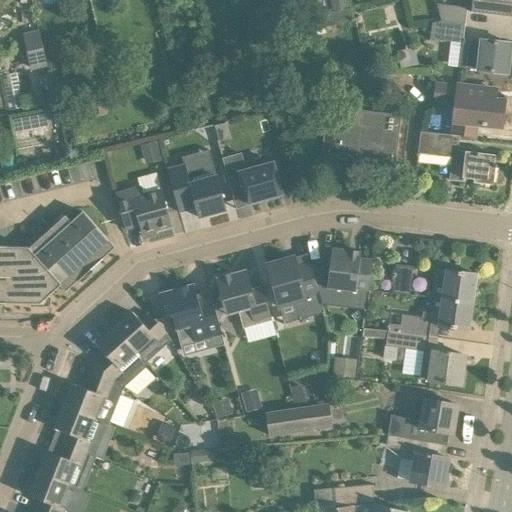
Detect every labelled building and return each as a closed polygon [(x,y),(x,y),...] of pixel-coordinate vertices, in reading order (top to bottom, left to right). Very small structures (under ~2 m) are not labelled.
[(333,0),(337,20),(353,17),(349,0),(333,0)] [(511,0),(471,0),(470,13),(511,17),(511,0)] [(437,5),(441,22),(465,25),(467,9),(437,5)] [(430,40),(463,44),(460,68),(478,70),(478,71),(507,74),(511,45),(481,41),(481,42),(463,40),(465,25),(441,22),(432,24),(430,40)] [(47,68),(39,31),(23,35),(31,71),(47,68)] [(456,104),(454,122),(452,136),(475,139),(475,138),(474,138),(475,125),(501,128),(504,102),(494,101),(496,91),(458,86),(458,89),(437,86),(435,102),(456,104)] [(321,158),(338,160),(395,167),(402,116),(328,107),(321,158)] [(420,132),(417,154),(452,158),(449,181),(464,183),(465,179),(474,180),(473,183),(493,186),(495,168),(496,168),(497,165),(494,165),(495,156),(458,151),(459,137),(420,132)] [(244,197),(246,205),(281,195),(273,164),(243,172),(238,157),(222,161),(233,200),(244,197)] [(187,172),(185,165),(167,170),(179,213),(196,208),(199,218),(226,211),(217,177),(216,177),(213,164),(187,172)] [(116,195),(125,230),(140,226),(142,234),(170,226),(161,191),(142,196),(140,189),(139,189),(136,188),(133,187),(131,189),(129,192),(116,195)] [(115,249),(97,228),(83,213),(34,256),(0,255),(0,303),(6,304),(34,304),(34,290),(41,290),(48,298),(60,287),(65,293),(78,281),(80,280),(75,274),(85,266),(86,268),(87,267),(86,265),(95,256),(100,262),(115,249)] [(368,293),(372,260),(360,259),(361,253),(332,249),(327,289),(356,293),(356,292),(368,293)] [(297,268),(294,258),(267,265),(279,308),(295,303),(299,319),(324,313),(317,288),(311,266),(310,265),(297,268)] [(311,266),(317,288),(323,289),(326,268),(311,266)] [(392,294),(409,296),(413,268),(396,266),(392,294)] [(442,299),(473,303),(477,275),(435,269),(431,298),(442,299)] [(227,316),(239,312),(244,328),(272,321),(263,288),(251,291),(246,271),(217,279),(221,296),(218,300),(223,303),(227,316)] [(173,317),(176,331),(190,327),(194,343),(222,335),(210,293),(197,297),(194,285),(187,287),(187,286),(185,287),(186,288),(178,290),(178,289),(176,289),(177,290),(160,295),(166,318),(173,317)] [(469,332),(473,303),(442,299),(438,327),(469,332)] [(125,314),(112,326),(137,354),(154,338),(157,342),(166,333),(149,314),(140,322),(132,313),(127,317),(125,314)] [(431,320),(423,319),(402,316),(400,326),(389,325),(388,332),(429,337),(431,320)] [(104,354),(96,362),(122,390),(148,366),(137,354),(112,326),(98,338),(100,341),(96,345),(104,354)] [(451,353),(427,350),(429,337),(388,332),(364,330),(363,338),(387,340),(384,359),(393,361),(395,348),(424,352),(420,380),(461,386),(465,356),(451,354),(451,353)] [(109,425),(110,423),(122,390),(96,362),(85,390),(72,385),(70,390),(67,389),(60,406),(95,419),(109,425)] [(292,389),(297,408),(308,405),(303,386),(292,389)] [(407,419),(404,439),(438,445),(440,433),(453,435),(458,406),(425,400),(421,421),(407,419)] [(86,441),(95,419),(60,406),(54,422),(57,424),(54,429),(66,434),(62,445),(96,458),(101,447),(86,441)] [(325,428),(321,407),(321,406),(266,415),(270,437),(325,428)] [(436,456),(438,445),(404,439),(388,436),(386,445),(402,447),(400,458),(414,461),(410,482),(444,488),(449,459),(436,456)] [(40,456),(34,473),(68,486),(77,465),(91,470),(96,458),(62,445),(57,456),(46,452),(43,457),(40,456)] [(35,511),(70,511),(60,508),(68,486),(34,473),(27,489),(30,491),(28,496),(40,501),(35,511)] [(372,485),(334,489),(336,506),(374,503),(372,485)]
